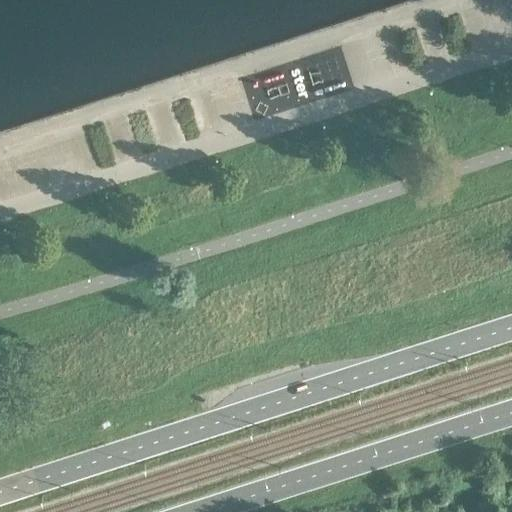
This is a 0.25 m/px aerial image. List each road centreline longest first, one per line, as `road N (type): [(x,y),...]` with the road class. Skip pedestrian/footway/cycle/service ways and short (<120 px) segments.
road 1 (secondary): [(511,329),(0,493)]
road 2 (secondary): [(204,511),(511,413)]
